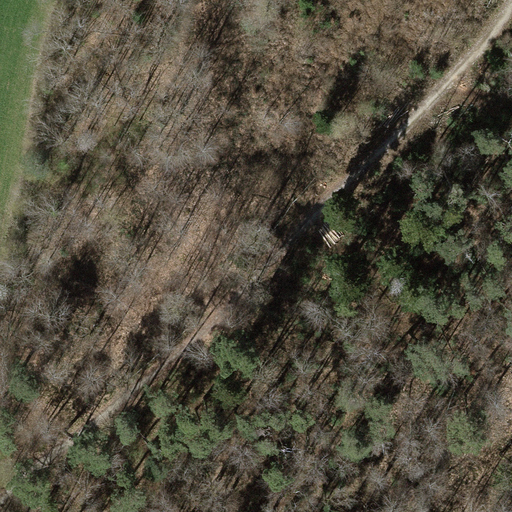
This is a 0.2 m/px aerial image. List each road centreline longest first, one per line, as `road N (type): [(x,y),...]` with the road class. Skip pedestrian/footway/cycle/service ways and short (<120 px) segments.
road 1 (track): [(0,501),(19,478),(114,417),(511,7)]
road 2 (track): [(83,0),(0,296)]
